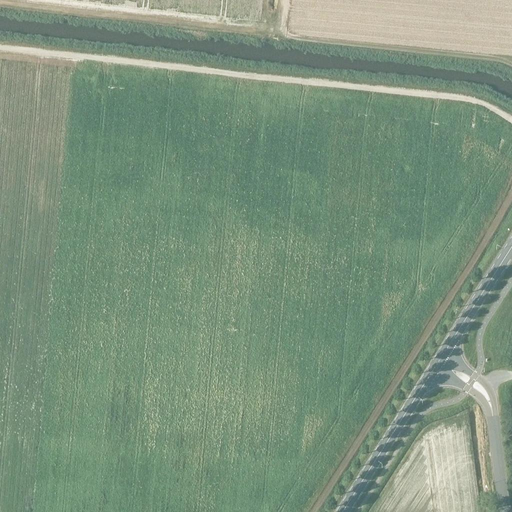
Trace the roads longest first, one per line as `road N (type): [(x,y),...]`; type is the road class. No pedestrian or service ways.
road 1 (track): [(511,128),(477,103),(0,49)]
road 2 (track): [(0,8),(283,40),(286,0)]
road 3 (primary): [(342,511),(438,362)]
road 4 (unclassified): [(505,511),(487,399),(438,362)]
road 5 (primary): [(438,362),(511,245)]
